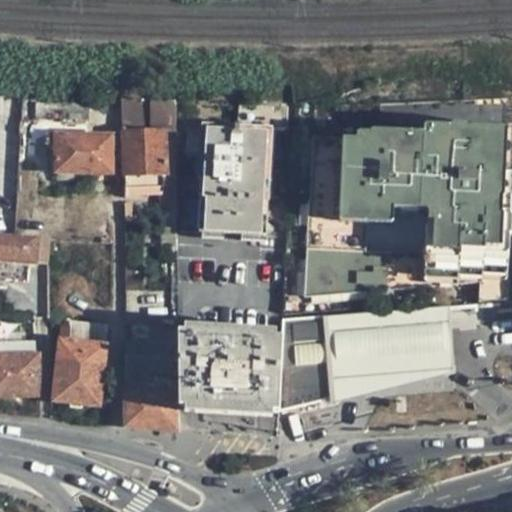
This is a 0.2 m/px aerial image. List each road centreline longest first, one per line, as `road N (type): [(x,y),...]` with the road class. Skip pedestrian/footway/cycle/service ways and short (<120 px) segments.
road 1 (unknown): [(183,450),(132,114)]
road 2 (primary): [(511,442),(341,467),(232,502)]
road 3 (secondary): [(232,502),(151,457),(0,432)]
road 4 (secondary): [(0,447),(161,511)]
road 5 (residential): [(381,511),(511,470)]
